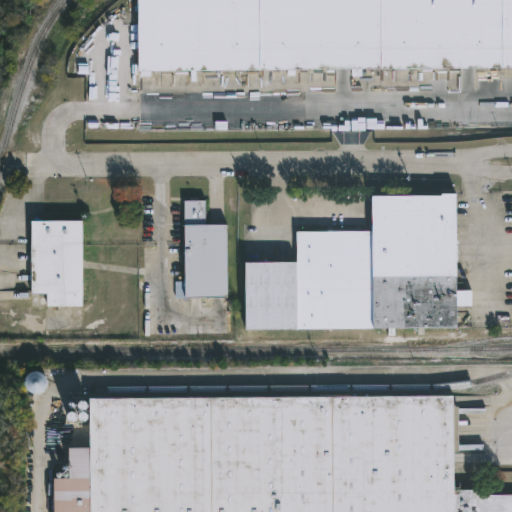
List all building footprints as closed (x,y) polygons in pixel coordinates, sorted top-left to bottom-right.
[(511,69),(141,73),(141,0),(511,0),(511,69)] [(449,193),(450,290),(468,290),(469,306),(450,306),(451,327),(393,328),(393,336),(387,336),(386,328),(236,328),(236,262),(291,262),(292,231),(365,231),(364,195),(434,194),(435,193),(449,193)] [(202,200),(202,224),(221,224),(222,296),(179,297),(179,225),(181,225),(180,201),(202,200)] [(89,268),(88,306),(49,305),(49,293),(33,293),(33,219),(89,220),(89,268)] [(446,430),(447,491),(485,490),(485,495),(511,495),(511,511),(60,511),(61,480),(76,480),(76,449),(99,449),(99,398),(446,396),(446,430)]
